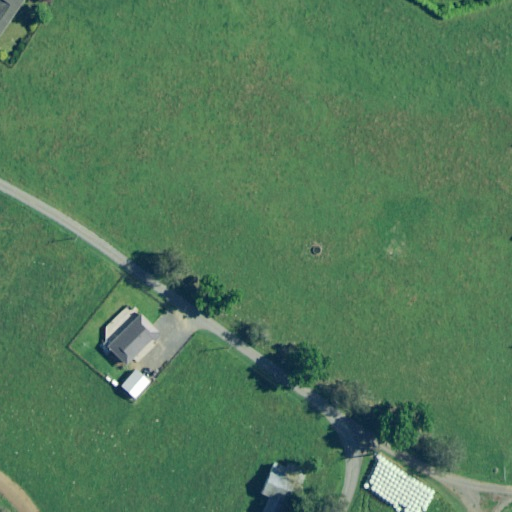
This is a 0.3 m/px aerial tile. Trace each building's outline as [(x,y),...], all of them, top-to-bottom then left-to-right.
[(0,0),(0,35),(24,0),(0,0)] [(158,333),(141,315),(129,327),(108,347),(125,365),(158,333)] [(150,380),(136,369),(121,386),(135,398),(150,380)] [(301,469),(274,459),(265,481),(292,492),(301,469)] [(281,511),(285,505),(269,498),(261,511),(281,511)]
